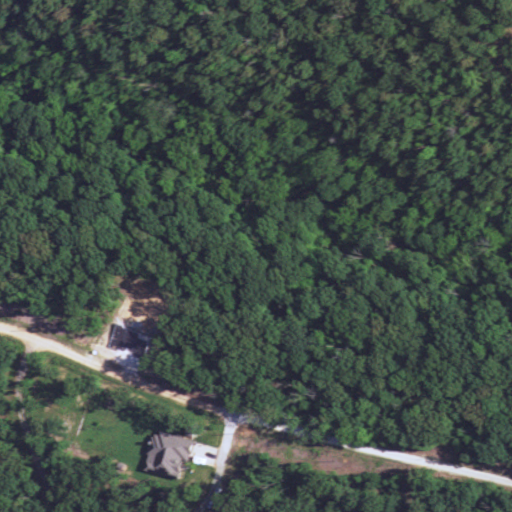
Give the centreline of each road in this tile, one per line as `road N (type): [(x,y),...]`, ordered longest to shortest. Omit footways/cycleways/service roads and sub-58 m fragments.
road 1 (residential): [(511,485),(238,419),(0,328)]
road 2 (residential): [(238,419),(221,489),(204,511),(37,457),(22,389),(37,343)]
